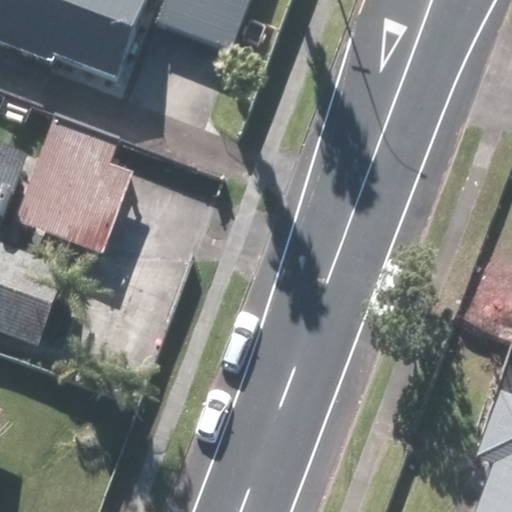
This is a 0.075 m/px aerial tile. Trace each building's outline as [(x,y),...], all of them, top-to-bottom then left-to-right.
[(0,0),(0,47),(115,89),(147,0),(0,0)] [(258,0),(161,0),(148,36),(233,68),(258,0)] [(119,147),(51,124),(22,209),(42,216),(34,242),(101,265),(128,184),(108,178),(119,147)] [(0,154),(0,341),(37,355),(65,276),(0,252),(0,233),(26,163),(0,154)] [(511,511),(511,405),(493,399),(467,467),(487,475),(473,511),(511,511)] [(0,461),(16,416),(0,410),(0,461)]
